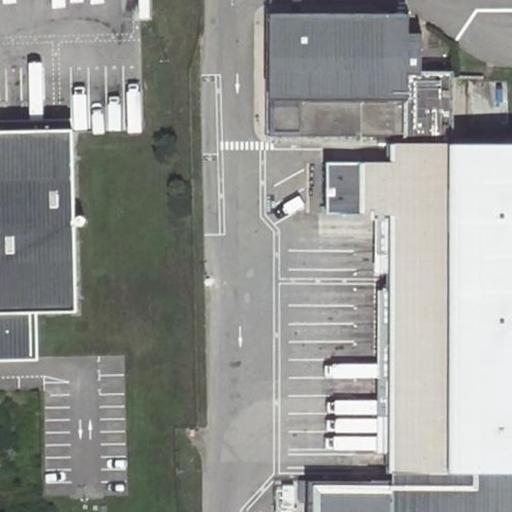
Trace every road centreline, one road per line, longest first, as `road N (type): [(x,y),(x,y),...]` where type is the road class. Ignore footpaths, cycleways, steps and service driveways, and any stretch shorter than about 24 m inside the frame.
road 1 (unknown): [(231,0),(221,511)]
road 2 (unknown): [(0,384),(54,384),(101,397),(98,466)]
